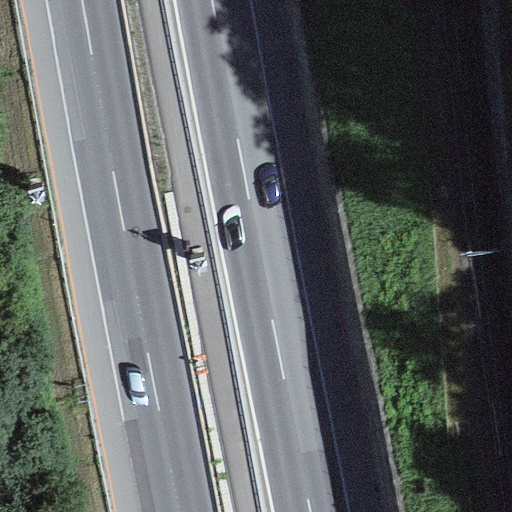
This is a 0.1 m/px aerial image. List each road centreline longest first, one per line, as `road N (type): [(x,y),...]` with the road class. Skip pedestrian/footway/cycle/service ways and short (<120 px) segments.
road 1 (motorway): [(308,511),(210,0)]
road 2 (motorway): [(82,0),(177,511)]
